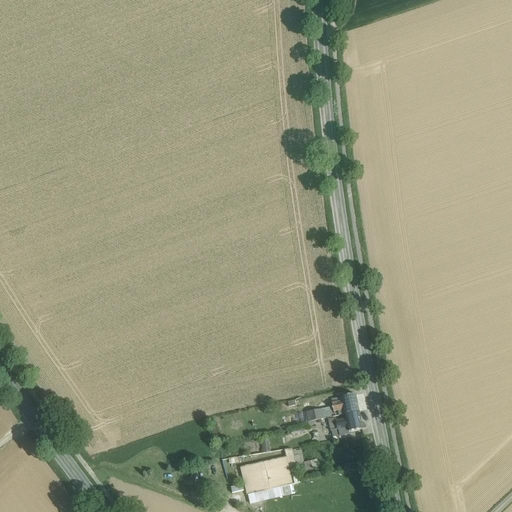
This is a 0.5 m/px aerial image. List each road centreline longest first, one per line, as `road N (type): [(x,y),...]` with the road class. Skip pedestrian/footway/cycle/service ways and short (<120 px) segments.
road 1 (secondary): [(319,0),(331,149),(398,511)]
road 2 (track): [(98,462),(229,511)]
road 3 (secondary): [(104,511),(32,415)]
